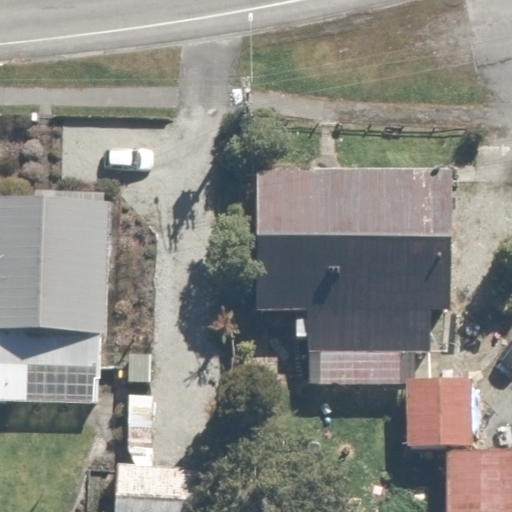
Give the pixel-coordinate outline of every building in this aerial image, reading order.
[(449,173),(253,173),(253,319),(312,319),(312,359),(432,359),(432,319),(449,319),(449,173)] [(103,201),(0,201),(0,390),(26,390),(26,375),(104,374),(103,201)] [(475,381),(404,381),(404,456),(475,456),(475,381)] [(511,511),(511,457),(438,461),(439,511),(511,511)] [(200,511),(205,479),(112,467),(105,511),(200,511)]
